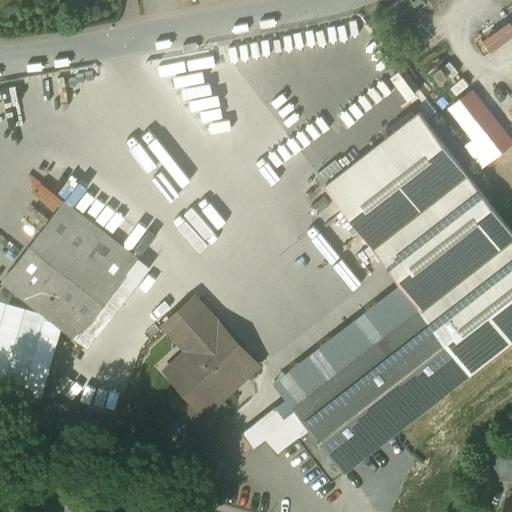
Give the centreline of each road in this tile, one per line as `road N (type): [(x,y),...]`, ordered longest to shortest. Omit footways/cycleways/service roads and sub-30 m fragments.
road 1 (unclassified): [(0,44),(297,0)]
road 2 (residential): [(147,511),(0,492)]
